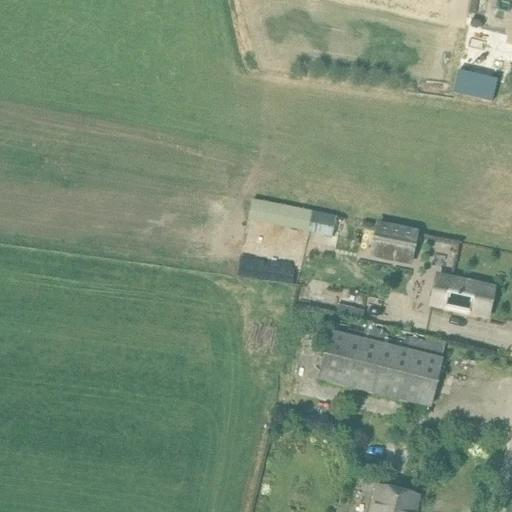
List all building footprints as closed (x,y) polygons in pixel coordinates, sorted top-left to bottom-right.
[(251,201),(251,203),(247,222),(310,234),(314,215),(314,213),(251,201)] [(416,235),(376,227),(370,255),(410,263),(416,235)] [(430,306),(487,318),(493,291),(436,279),(430,306)] [(364,312),(336,306),(331,333),(319,382),(429,409),(441,360),(445,344),(361,323),(364,312)] [(378,489),(371,511),(414,511),(417,499),(378,489)]
